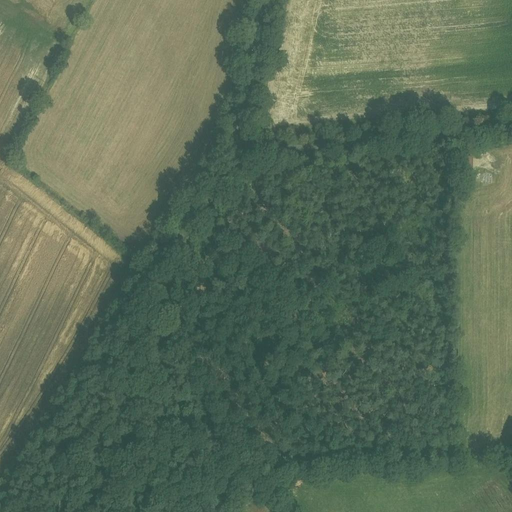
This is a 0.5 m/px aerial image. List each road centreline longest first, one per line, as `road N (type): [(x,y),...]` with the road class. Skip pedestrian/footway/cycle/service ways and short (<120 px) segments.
road 1 (track): [(0,504),(211,192),(248,153),(511,124)]
road 2 (track): [(252,151),(245,125),(273,0)]
